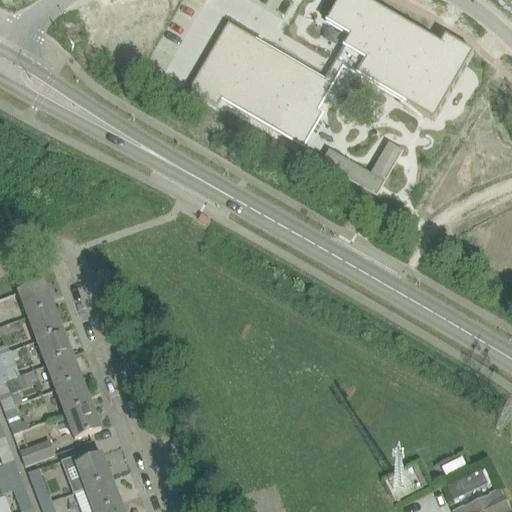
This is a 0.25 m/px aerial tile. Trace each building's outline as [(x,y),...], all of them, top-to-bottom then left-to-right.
[(228,25),(189,92),(217,109),(222,101),(303,149),(323,115),(318,112),(343,69),(407,107),(404,111),(419,120),(422,115),(434,123),(474,55),(445,38),(441,46),(361,0),(340,0),(326,25),(350,39),(325,82),(228,25)] [(329,151),(321,165),(377,198),(403,152),(389,144),(371,175),(329,151)] [(18,294),(28,319),(54,309),(45,286),(45,285),(45,284),(18,294)] [(28,319),(37,343),(63,333),(54,309),(28,319)] [(0,357),(11,353),(11,352),(7,349),(6,345),(0,347),(0,338),(10,335),(7,327),(6,326),(0,328),(0,357)] [(37,343),(47,368),(73,358),(63,333),(37,343)] [(0,384),(6,383),(13,380),(20,377),(11,353),(0,357),(0,384)] [(47,368),(56,392),(82,382),(73,358),(47,368)] [(20,377),(13,380),(18,393),(33,387),(32,383),(36,381),(33,373),(20,377)] [(56,392),(65,416),(91,406),(82,382),(56,392)] [(0,384),(0,404),(3,412),(15,408),(15,407),(23,404),(20,397),(12,400),(6,383),(0,384)] [(91,406),(65,416),(75,441),(101,431),(101,430),(91,406)] [(15,408),(3,412),(12,437),(24,432),(15,408)] [(15,463),(5,439),(0,440),(0,459),(3,467),(3,468),(15,463)] [(56,457),(49,441),(19,453),(25,469),(56,457)] [(85,491),(86,491),(112,481),(103,458),(103,457),(102,456),(76,466),(81,479),(69,484),(74,496),(85,491)] [(24,488),(15,463),(3,468),(3,467),(0,468),(0,490),(2,496),(12,493),(12,492),(24,488)] [(445,488),(452,503),(493,484),(486,469),(445,488)] [(28,476),(41,509),(52,504),(39,472),(28,476)] [(86,491),(93,511),(104,511),(121,506),(112,481),(86,491)] [(283,511),(278,486),(243,493),(247,511),(283,511)] [(12,493),(20,511),(31,511),(33,511),(24,488),(12,492),(12,493)] [(507,511),(508,510),(503,498),(502,498),(497,496),(496,496),(491,499),(490,498),(465,510),(464,508),(458,511),(459,511),(507,511)]
